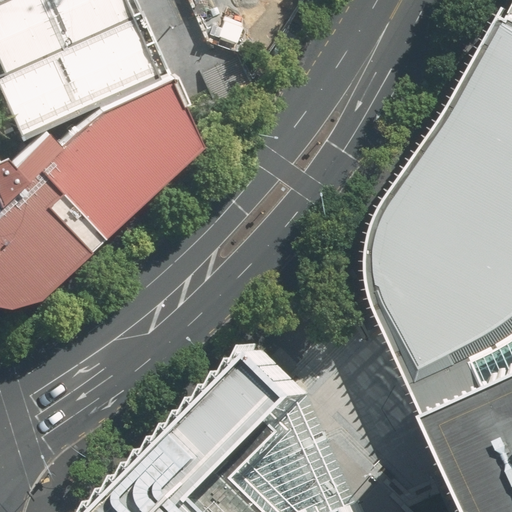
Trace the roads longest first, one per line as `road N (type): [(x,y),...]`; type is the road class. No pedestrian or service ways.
road 1 (secondary): [(384,44),(369,107),(318,195),(242,271),(137,335)]
road 2 (secondary): [(137,335),(198,238),(316,91),(384,44)]
road 3 (secondary): [(0,443),(137,335)]
